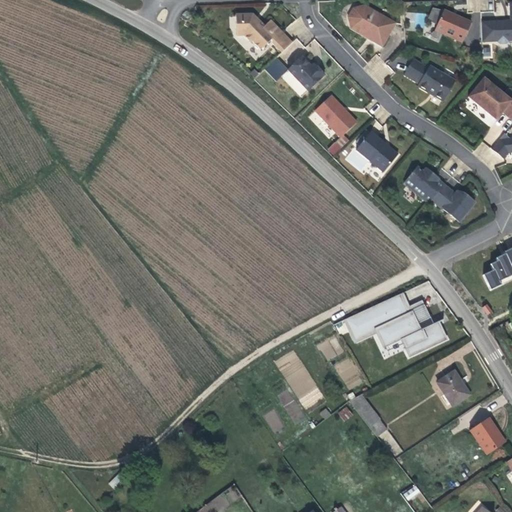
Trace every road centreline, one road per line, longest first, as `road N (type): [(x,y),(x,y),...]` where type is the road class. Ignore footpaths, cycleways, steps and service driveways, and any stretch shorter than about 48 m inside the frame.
road 1 (track): [(434,264),(259,350),(141,453),(72,465),(0,448)]
road 2 (unclassified): [(434,264),(235,83),(172,39)]
road 3 (residential): [(499,196),(481,165),(396,109),(319,31),(307,0)]
road 4 (unclassified): [(511,384),(434,264)]
